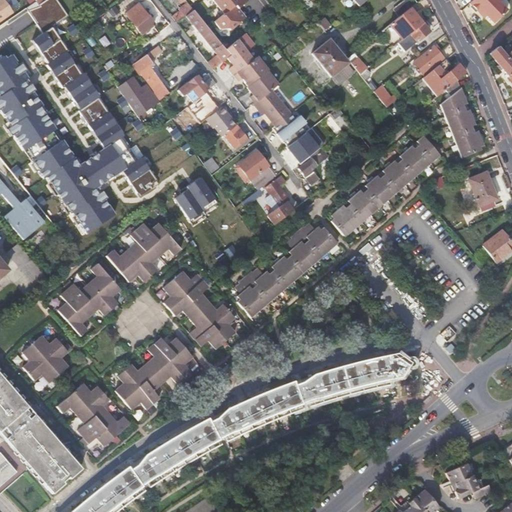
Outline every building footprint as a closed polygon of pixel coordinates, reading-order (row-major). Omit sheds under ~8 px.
[(1,0),(0,1),(0,21),(13,13),(4,0),(1,0)] [(29,9),(37,3),(35,0),(31,0),(25,4),(29,9)] [(212,0),(223,13),(214,21),(220,29),(228,28),(229,30),(244,18),(240,12),(239,13),(237,10),(238,8),(247,0),(212,0)] [(399,16),(410,7),(417,2),(416,0),(405,0),(394,9),(399,16)] [(499,0),(472,0),(469,3),(471,5),(476,11),(481,15),(483,13),(488,18),(493,23),(507,10),(498,2),(499,0)] [(192,9),(187,2),(179,9),(181,10),(172,17),(176,22),(192,9)] [(138,3),(125,14),(141,34),(154,24),(138,3)] [(410,7),(399,16),(389,24),(403,40),(405,39),(423,24),(420,20),(416,15),(410,7)] [(230,56),(226,50),(193,10),(186,16),(218,56),(222,62),(227,58),(230,56)] [(13,13),(0,21),(0,23),(17,48),(30,39),(14,16),(17,15),(14,12),(13,13)] [(37,33),(51,24),(45,15),(31,25),(37,33)] [(403,40),(398,44),(405,52),(430,32),(423,24),(405,39),(403,40)] [(66,45),(61,38),(45,48),(51,56),(66,45)] [(328,39),(310,53),(330,77),(348,63),(328,39)] [(237,41),(226,50),(230,56),(227,58),(230,62),(233,66),(229,69),(234,76),(253,60),(237,41)] [(421,69),(426,75),(445,59),(434,45),(414,62),(420,70),(421,69)] [(498,46),(489,53),(511,79),(511,62),(506,56),(498,46)] [(45,48),(37,54),(42,62),(51,56),(45,48)] [(139,70),(160,99),(168,92),(148,65),(151,63),(145,55),(133,64),(137,70),(139,70)] [(359,55),(351,61),(361,74),(369,68),(359,55)] [(222,62),(218,56),(208,63),(213,69),(222,62)] [(251,72),(262,63),(257,57),(253,60),(234,76),(239,82),(241,80),(251,72)] [(457,80),(465,72),(459,64),(449,72),(440,79),(437,76),(446,68),(451,64),(446,59),(445,59),(426,75),(423,77),(437,95),(447,87),(457,80)] [(247,88),(268,71),(262,63),(251,72),(241,80),(244,83),(247,88)] [(3,68),(0,69),(0,89),(12,81),(3,68)] [(275,90),(279,86),(268,72),(247,89),(250,93),(253,97),(250,99),(255,106),(259,102),(268,95),(273,91),(275,90)] [(208,90),(196,75),(177,90),(182,96),(186,93),(192,102),(194,100),(208,90)] [(457,80),(447,87),(449,92),(437,97),(449,126),(469,109),(461,88),(460,88),(457,80)] [(11,83),(0,92),(0,121),(26,101),(11,83)] [(381,85),(373,91),(386,108),(394,101),(381,85)] [(123,95),(137,116),(145,110),(130,90),(123,95)] [(189,104),(171,118),(171,119),(174,123),(197,104),(205,114),(211,109),(221,101),(216,96),(214,98),(208,90),(194,100),(192,102),(189,104)] [(255,106),(254,107),(259,113),(261,111),(264,115),(272,125),(289,111),(273,91),(268,95),(259,102),(255,106)] [(155,99),(150,102),(163,118),(167,115),(155,99)] [(27,103),(0,125),(0,155),(42,121),(27,103)] [(222,106),(205,119),(220,137),(224,134),(235,125),(226,114),(227,113),(222,106)] [(469,109),(449,126),(461,157),(484,148),(469,109)] [(272,125),(273,127),(274,126),(290,113),(289,111),(272,125)] [(290,113),(274,126),(277,130),(275,132),(279,137),(302,118),(299,115),(298,116),(294,119),(290,113)] [(286,140),(289,144),(305,132),(300,126),(304,123),(305,122),(302,118),(279,137),(283,142),(286,140)] [(44,124),(2,157),(17,177),(59,143),(44,124)] [(235,125),(224,134),(234,147),(235,146),(237,148),(244,143),(242,140),(246,137),(236,124),(235,125)] [(289,144),(286,146),(298,161),(311,150),(312,152),(319,146),(306,130),(305,132),(289,144)] [(361,189),(366,196),(392,174),(401,167),(414,156),(429,143),(425,137),(361,189)] [(441,157),(429,143),(414,156),(425,170),(441,157)] [(61,145),(23,176),(52,217),(90,191),(93,189),(89,183),(61,145)] [(322,147),(309,158),(310,159),(298,168),(310,185),(319,178),(312,168),(329,155),(322,147)] [(249,156),(243,161),(253,175),(259,171),(267,165),(256,150),(248,156),(249,156)] [(401,167),(411,181),(425,170),(414,156),(401,167)] [(392,174),(403,188),(411,181),(401,167),(392,174)] [(486,172),(468,179),(478,205),(496,198),(486,172)] [(263,184),(265,186),(279,205),(267,214),(274,224),(292,210),(285,200),(287,199),(277,185),(284,180),(280,174),(275,178),(273,177),(263,184)] [(366,196),(377,210),(403,188),(392,174),(366,196)] [(190,222),(219,204),(202,177),(173,196),(190,222)] [(31,229),(47,216),(30,195),(20,204),(0,180),(0,194),(2,194),(14,209),(4,217),(21,238),(31,229)] [(261,186),(241,201),(245,205),(262,192),(261,190),(263,188),(261,186)] [(90,191),(52,217),(78,253),(120,224),(97,194),(93,189),(90,191)] [(366,196),(361,189),(328,218),(345,237),(377,210),(366,196)] [(498,218),(474,227),(486,244),(511,235),(498,218)] [(135,226),(138,229),(144,224),(141,221),(135,226)] [(144,224),(138,229),(137,230),(151,246),(167,233),(159,223),(150,231),(144,224)] [(239,282),(240,283),(242,286),(240,288),(243,291),(241,293),(234,299),(251,318),(337,244),(321,224),(315,229),(312,231),(309,228),(307,230),(305,227),(303,226),(291,237),(292,238),(294,241),(292,243),(295,247),(292,249),(263,274),(261,276),(258,273),(255,275),(253,272),(252,271),(239,282)] [(151,246),(137,230),(134,227),(128,232),(131,235),(130,235),(136,243),(127,250),(136,260),(151,246)] [(167,233),(151,246),(160,256),(168,248),(174,255),(181,250),(167,233)] [(39,288),(48,280),(18,244),(8,253),(39,288)] [(160,256),(151,246),(136,260),(150,276),(157,271),(151,263),(160,256)] [(136,260),(127,250),(119,257),(113,250),(106,256),(121,273),(136,260)] [(150,276),(136,260),(121,273),(129,282),(137,275),(144,282),(150,276)] [(97,277),(88,284),(97,294),(112,280),(98,264),(91,270),(97,277)] [(182,272),(173,280),(186,295),(203,281),(201,279),(205,276),(202,272),(198,275),(197,274),(190,281),(182,272)] [(112,280),(97,294),(111,310),(118,305),(111,298),(120,290),(112,280)] [(186,295),(173,280),(163,288),(171,297),(163,303),(169,310),(186,295)] [(68,290),(74,284),(71,281),(65,286),(68,290)] [(203,281),(186,295),(199,311),(208,303),(201,294),(208,288),(203,281)] [(80,291),(74,284),(68,290),(67,290),(81,307),(97,294),(88,284),(80,291)] [(81,307),(67,290),(61,296),(67,303),(58,311),(66,320),(81,307)] [(111,310),(97,294),(81,307),(90,316),(98,309),(104,316),(107,314),(109,317),(114,313),(111,310)] [(186,295),(169,310),(175,316),(182,310),(190,319),(199,311),(186,295)] [(208,303),(199,311),(212,326),(232,308),(227,302),(216,311),(208,303)] [(118,305),(111,310),(114,313),(120,308),(118,305)] [(90,316),(81,307),(66,320),(68,323),(65,326),(70,332),(73,329),(80,337),(87,331),(81,324),(90,316)] [(232,308),(212,326),(225,341),(235,333),(227,324),(238,315),(232,308)] [(199,311),(190,319),(197,327),(190,334),(196,340),(212,326),(199,311)] [(225,341),(212,326),(196,340),(201,347),(208,340),(216,349),(225,341)] [(31,344),(45,359),(61,345),(60,344),(65,340),(61,335),(56,339),(56,338),(48,345),(41,336),(31,344)] [(161,339),(155,344),(154,344),(169,361),(184,348),(176,338),(167,346),(161,339)] [(45,359),(58,375),(67,367),(60,358),(72,348),(67,343),(63,347),(61,345),(45,359)] [(22,367),(28,374),(45,359),(31,344),(22,352),(30,361),(22,367)] [(169,361),(154,344),(148,350),(154,357),(145,365),(153,375),(169,361)] [(184,348),(169,361),(186,382),(193,376),(189,373),(190,372),(183,365),(192,357),(184,348)] [(219,418),(216,419),(227,442),(249,431),(270,422),(303,409),(321,403),(343,396),(365,390),(389,385),(388,380),(400,377),(407,367),(408,368),(410,368),(411,368),(413,367),(414,365),(414,362),(411,360),(410,360),(409,360),(406,361),(406,364),(396,358),(381,361),(379,365),(376,363),(365,365),(363,368),(360,366),(353,368),(351,371),(348,369),(337,372),(336,375),(332,374),(325,376),(323,379),(320,377),(309,381),(308,384),(304,382),(291,387),(290,390),(286,389),(276,393),(274,396),(271,395),(265,397),(263,401),(260,399),(250,404),(248,407),(245,406),(238,408),(237,412),(234,411),(224,416),(222,419),(219,418)] [(45,359),(28,374),(34,380),(41,374),(49,383),(58,375),(45,359)] [(186,382),(169,361),(153,375),(162,384),(170,376),(177,384),(178,382),(181,386),(186,382)] [(153,375),(145,365),(137,372),(131,365),(124,371),(138,387),(153,375)] [(229,365),(221,371),(227,377),(234,371),(229,365)] [(123,401),(138,387),(124,371),(117,376),(124,384),(115,391),(123,401)] [(294,382),(301,380),(298,374),(291,376),(294,382)] [(0,435),(4,440),(5,441),(8,445),(35,476),(36,477),(39,480),(48,491),(51,495),(63,485),(62,483),(68,478),(69,480),(81,470),(77,466),(71,458),(68,455),(62,448),(55,440),(49,433),(43,426),(37,419),(34,415),(38,412),(31,404),(27,408),(0,375),(0,435)] [(162,384),(153,375),(138,387),(153,404),(160,398),(153,391),(162,384)] [(71,388),(74,392),(79,388),(75,384),(71,388)] [(79,388),(74,392),(73,393),(86,408),(103,394),(97,387),(90,393),(83,385),(79,388)] [(153,404),(138,387),(123,401),(131,410),(140,403),(146,410),(153,404)] [(86,408),(73,393),(57,407),(62,414),(70,408),(77,416),(86,408)] [(103,394),(86,408),(100,423),(109,415),(102,406),(109,400),(103,394)] [(86,408),(77,416),(84,425),(77,431),(83,438),(100,423),(86,408)] [(211,418),(214,416),(211,410),(208,412),(205,414),(208,419),(211,418)] [(116,424),(109,415),(100,423),(113,439),(129,424),(123,418),(116,424)] [(39,417),(37,419),(43,426),(46,424),(39,417)] [(221,445),(209,423),(206,424),(205,428),(202,427),(192,432),(191,436),(187,435),(181,438),(180,442),(177,441),(167,447),(166,450),(163,449),(157,453),(156,457),(152,456),(143,462),(142,466),(139,465),(130,471),(127,473),(126,477),(122,476),(113,483),(113,487),(109,486),(104,490),(103,494),(100,493),(91,500),(91,504),(87,504),(82,508),(82,511),(78,511),(77,511),(116,511),(134,498),(150,488),(161,480),(180,467),(200,456),(221,445)] [(113,439),(100,423),(83,438),(89,444),(96,438),(103,447),(113,439)] [(52,431),(49,433),(55,440),(58,438),(52,431)] [(511,442),(501,451),(507,459),(510,457),(511,455),(511,442)] [(62,448),(68,455),(70,453),(64,445),(62,448)] [(0,487),(16,473),(0,453),(0,487)] [(458,496),(459,495),(477,482),(473,473),(467,461),(447,470),(450,478),(442,481),(444,485),(449,483),(452,482),(455,489),(458,496)] [(477,482),(459,495),(473,489),(476,496),(492,489),(489,482),(479,487),(477,484),(477,482)] [(432,511),(440,506),(423,487),(395,511),(432,511)] [(511,511),(511,501),(510,503),(497,511),(496,511),(492,506),(489,508),(491,511),(511,511)]
